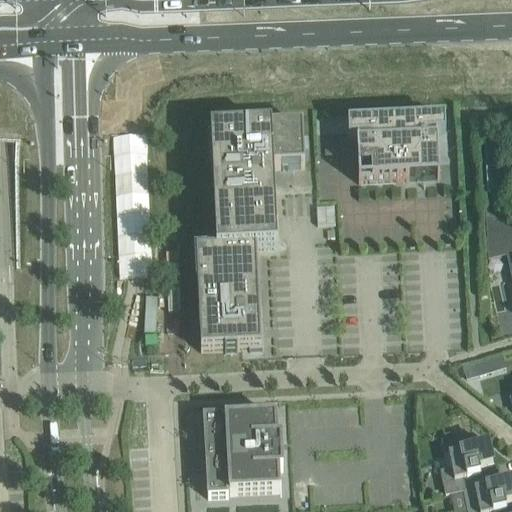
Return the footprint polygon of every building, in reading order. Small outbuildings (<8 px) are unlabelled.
[(440,182),(437,140),(445,139),(445,123),(348,127),(349,144),(357,144),(359,187),(403,184),(406,184),(409,183),(437,181),(437,182),(440,182)] [(225,356),(237,355),(237,353),(249,353),(249,354),(263,354),(261,307),(259,308),(256,254),(278,253),(274,191),(276,191),(275,185),(274,185),(273,172),(305,171),(303,130),(232,133),(232,131),(208,132),(210,167),(212,167),(212,175),(212,174),(216,254),(196,255),(201,355),(225,354),(225,356)] [(485,153),(488,201),(501,200),(498,153),(485,153)] [(486,217),(488,261),(488,264),(506,259),(511,284),(511,283),(511,231),(487,217),(486,217)] [(487,377),(483,366),(463,371),(467,383),(487,377)] [(206,474),(206,477),(207,477),(208,502),(228,501),(228,498),(229,498),(230,498),(280,496),(279,474),(283,474),(281,442),(277,442),(276,420),(226,423),(226,424),(224,424),(224,421),(204,422),(205,446),(205,449),(211,449),(212,474),(206,474)] [(482,444),(473,437),(455,441),(458,455),(448,457),(452,472),(440,475),(445,500),(463,496),(463,495),(483,491),(483,490),(481,478),(480,479),(479,475),(493,472),(487,449),(483,449),(482,444)] [(483,491),(463,495),(463,496),(466,511),(505,511),(505,510),(511,508),(511,484),(483,490),(483,491)]
